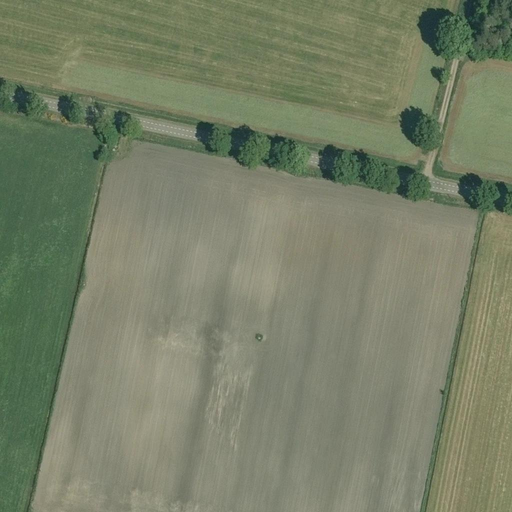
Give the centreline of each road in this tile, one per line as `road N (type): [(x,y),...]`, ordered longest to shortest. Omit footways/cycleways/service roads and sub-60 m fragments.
road 1 (tertiary): [(511,198),(0,95)]
road 2 (track): [(467,0),(422,179)]
